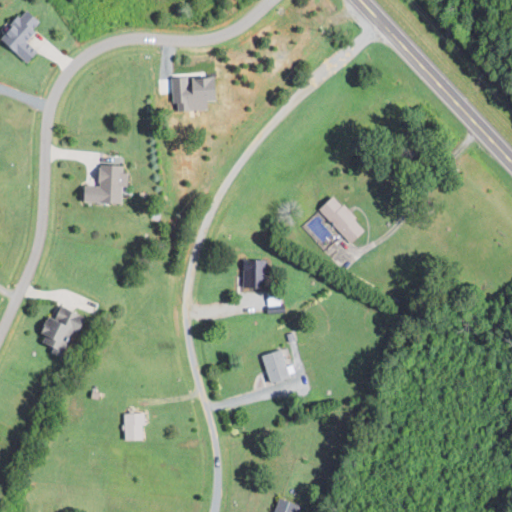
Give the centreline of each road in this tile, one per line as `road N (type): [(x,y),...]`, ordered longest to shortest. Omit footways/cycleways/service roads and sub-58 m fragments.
road 1 (residential): [(385,25),(251,150),(198,248),(190,318),(217,453),(215,511)]
road 2 (residential): [(270,0),(218,37),(124,40),(73,68),(51,109),(36,254),(0,334)]
road 3 (primary): [(511,161),(361,0)]
